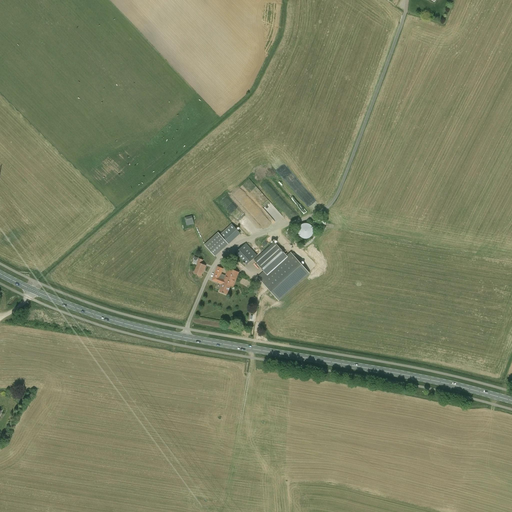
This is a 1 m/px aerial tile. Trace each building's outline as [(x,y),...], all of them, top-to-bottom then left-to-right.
[(192,216),(185,218),(187,226),(194,224),(192,216)] [(301,237),(303,239),(305,239),(308,239),(310,238),(312,237),(313,235),(314,232),(314,230),(313,228),(312,226),(310,225),(308,224),(306,223),(303,224),(301,225),(300,226),(299,228),(298,231),(298,233),(299,235),(301,237)] [(218,232),(204,244),(215,256),(241,233),(232,224),(220,234),(218,232)] [(291,252),(287,256),(274,242),(254,260),(263,271),(257,277),(265,286),(279,301),(310,274),(291,252)] [(246,243),(235,253),(247,265),(257,256),(246,243)] [(201,264),(203,260),(199,259),(197,264),(198,264),(194,273),(201,276),(202,272),(203,273),(206,266),(201,264)] [(223,269),(218,267),(212,281),(222,285),(219,292),(227,295),(230,286),(233,287),(239,272),(228,268),(226,276),(221,274),(223,269)]
